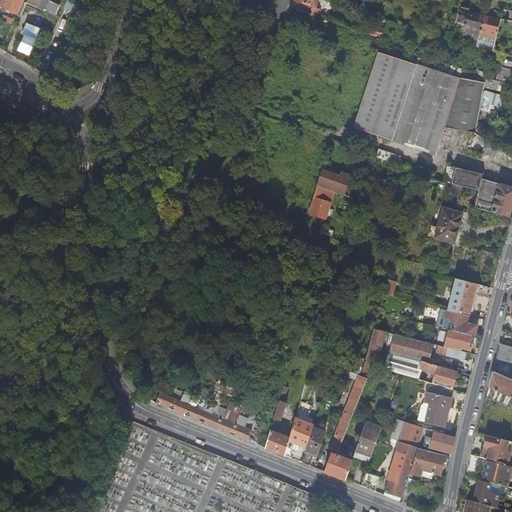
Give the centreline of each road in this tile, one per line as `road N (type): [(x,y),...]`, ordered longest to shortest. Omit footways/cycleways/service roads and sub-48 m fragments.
road 1 (unclassified): [(81,194),(101,344),(109,377),(124,396),(388,511)]
road 2 (track): [(340,246),(273,218),(220,181),(279,15)]
road 3 (residential): [(447,511),(504,280)]
road 4 (residential): [(134,0),(107,81),(70,116)]
